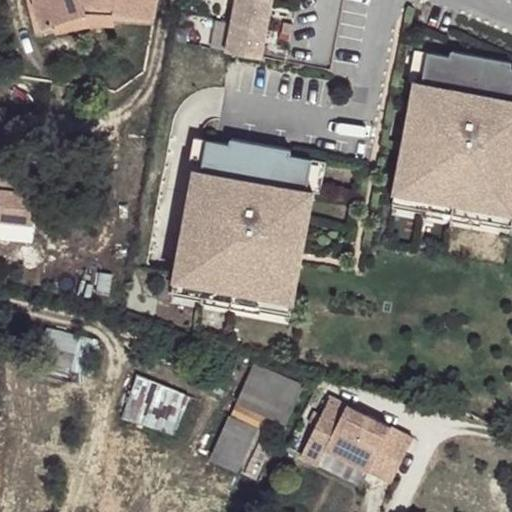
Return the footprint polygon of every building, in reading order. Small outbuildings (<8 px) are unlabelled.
[(36,0),(25,0),(36,38),(93,22),(155,25),(156,19),(114,11),(115,6),(84,0),(89,13),(45,29),(36,3),(37,2),(36,0)] [(156,19),(159,0),(36,0),(37,2),(36,3),(45,29),(89,13),(84,0),(115,6),(114,11),(156,19)] [(236,0),(227,51),(262,58),(272,0),(236,0)] [(291,34),(293,24),(284,23),(283,33),(291,34)] [(419,145),(430,85),(423,84),(429,52),(415,49),(409,81),(416,82),(404,143),(419,145)] [(511,162),(510,163),(511,154),(511,67),(511,68),(511,63),(511,62),(453,51),(452,56),(429,52),(423,84),(430,85),(419,145),(404,143),(395,191),(396,192),(511,213),(511,162)] [(196,167),(202,139),(195,137),(190,166),(196,167)] [(289,250),(300,186),(308,188),(313,159),(291,155),(292,150),(232,139),(231,144),(202,139),(175,279),(176,279),(294,301),(303,253),(289,250)] [(303,253),(314,192),(321,193),(327,162),(313,159),(308,188),(300,186),(289,250),(303,253)] [(0,220),(35,224),(38,192),(0,188),(0,220)] [(511,229),(511,213),(396,192),(393,207),(423,213),(422,215),(481,226),(482,224),(511,229)] [(294,301),(176,279),(173,295),(202,300),(202,303),(261,314),(261,311),(291,317),(294,301)] [(60,331),(53,363),(88,371),(96,339),(60,331)] [(286,424),(303,386),(255,364),(238,402),(286,424)] [(176,435),(189,395),(137,377),(123,417),(176,435)] [(367,415),(330,397),(322,414),(338,422),(343,413),(363,423),(367,415)] [(392,482),(413,438),(367,415),(363,423),(343,413),(338,422),(322,414),(308,441),(327,450),(392,482)] [(257,479),(276,436),(229,415),(209,460),(238,473),(240,471),(257,479)] [(319,466),(327,450),(308,441),(301,457),(319,466)]
